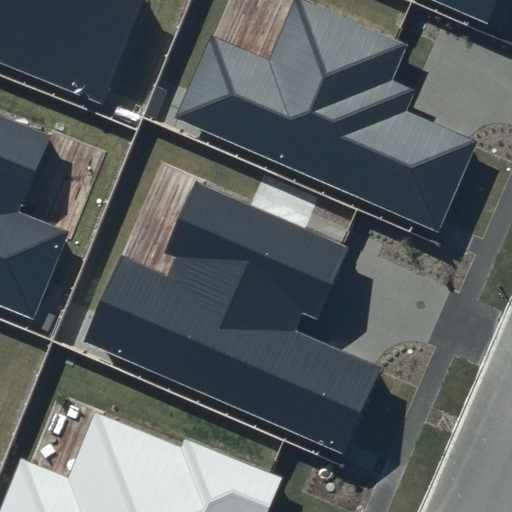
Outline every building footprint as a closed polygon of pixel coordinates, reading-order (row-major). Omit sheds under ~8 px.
[(0,0),(0,64),(101,104),(142,0),(0,0)] [(411,46),(305,0),(293,0),(269,58),(213,34),(177,116),(441,232),(481,141),(409,109),(416,93),(395,84),(411,46)] [(499,0),(435,0),(490,23),(499,0)] [(51,134),(0,112),(0,307),(36,322),(74,230),(20,208),(51,134)] [(350,251),(195,181),(163,251),(177,257),(167,279),(121,258),(84,341),(344,457),(383,369),(294,330),(301,314),(318,321),(350,251)] [(180,448),(96,415),(70,481),(21,461),(0,511),(267,511),(282,476),(184,438),(180,448)]
